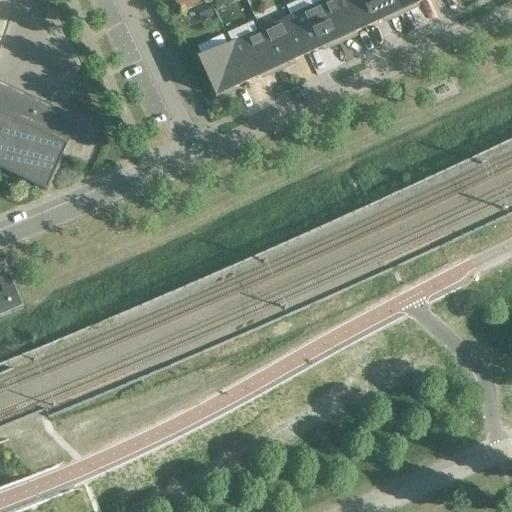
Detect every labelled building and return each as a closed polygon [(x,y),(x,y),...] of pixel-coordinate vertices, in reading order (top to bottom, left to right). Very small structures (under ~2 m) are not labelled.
[(368,27),(355,0),(328,0),(320,4),(339,43),(349,38),(348,36),(368,27)] [(400,15),(392,0),(355,0),(368,27),(388,18),(389,20),(400,15)] [(426,0),(392,0),(400,15),(410,10),(409,8),(426,0)] [(207,3),(192,10),(199,24),(213,18),(207,3)] [(339,43),(320,4),(290,18),(307,55),(327,46),(328,48),(339,43)] [(307,55),(290,18),(259,32),(277,71),(288,66),(287,64),(307,55)] [(277,71),(259,32),(229,46),(246,83),(266,74),(267,76),(277,71)] [(246,83),(229,46),(198,60),(209,86),(207,87),(213,100),(227,94),(226,92),(246,83)] [(83,126),(3,88),(0,93),(0,174),(49,197),(83,126)] [(0,315),(21,307),(8,275),(0,278),(0,288),(2,293),(0,293),(0,315)]
